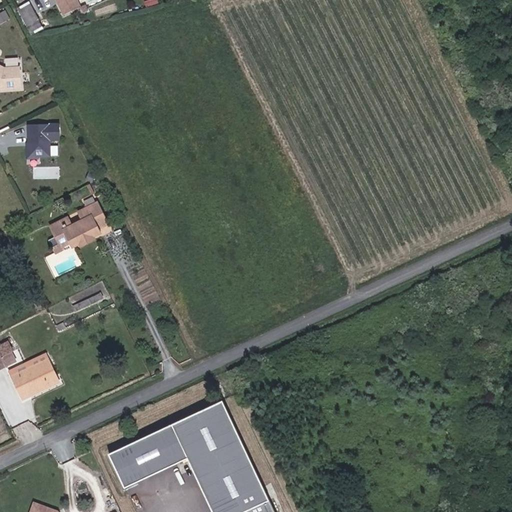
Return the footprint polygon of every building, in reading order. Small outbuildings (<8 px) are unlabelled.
[(80,7),(76,0),(55,0),(63,16),(80,7)] [(43,25),(29,4),(19,10),(33,31),(43,25)] [(0,89),(22,91),(24,63),(0,61),(0,89)] [(52,140),(61,140),(61,122),(28,122),(27,157),(52,158),(52,140)] [(101,234),(98,229),(108,224),(98,203),(51,227),(57,238),(50,241),(56,253),(64,249),(65,246),(72,243),(74,247),(80,244),(94,237),(101,234)] [(20,247),(14,233),(7,236),(14,250),(20,247)] [(82,246),(95,240),(94,237),(80,244),(82,246)] [(76,312),(103,298),(100,293),(73,306),(76,312)] [(17,360),(8,343),(2,346),(0,346),(0,369),(6,367),(17,360)] [(59,382),(47,355),(10,372),(22,399),(59,382)] [(108,448),(123,485),(190,458),(211,511),(271,511),(227,401),(108,448)] [(57,511),(56,510),(32,501),(28,511),(57,511)]
